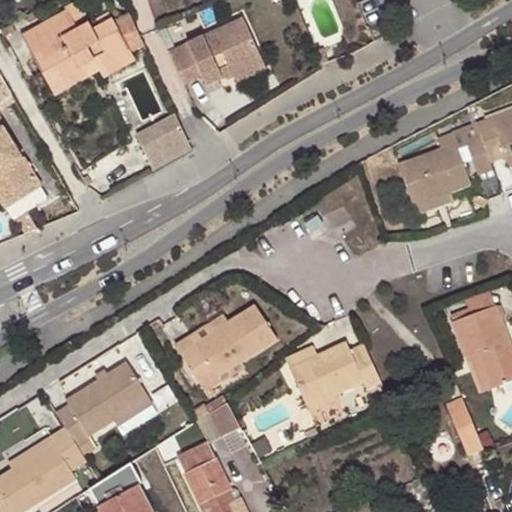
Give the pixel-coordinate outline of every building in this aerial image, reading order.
[(145,48),(129,11),(116,18),(96,30),(90,22),(80,27),(70,10),(24,36),(52,84),(82,68),(79,64),(94,55),(102,72),(135,54),(145,48)] [(112,10),(90,22),(96,30),(116,18),(112,10)] [(242,21),(170,55),(185,87),(203,80),(206,87),(233,76),(263,64),(242,21)] [(138,61),(135,54),(102,72),(107,78),(138,61)] [(82,68),(52,84),(58,96),(102,72),(94,55),(79,64),(82,68)] [(265,70),(263,64),(233,76),(236,83),(265,70)] [(0,108),(0,175),(4,173),(21,201),(47,186),(29,156),(27,158),(8,127),(10,125),(0,108)] [(511,111),(494,119),(497,127),(511,120),(511,111)] [(135,134),(138,140),(175,120),(177,119),(176,115),(135,134)] [(138,140),(154,174),(193,152),(177,119),(175,120),(138,140)] [(494,119),(479,125),(483,134),(487,144),(494,162),(509,157),(511,166),(511,120),(497,127),(494,119)] [(485,177),(498,172),(494,162),(487,144),(483,134),(479,125),(465,130),(469,139),(473,149),(485,177)] [(464,152),(473,149),(469,139),(460,143),(464,152)] [(464,152),(460,143),(403,166),(418,209),(458,194),(476,186),(464,152)] [(4,173),(0,175),(0,190),(11,208),(21,201),(4,173)] [(461,202),(458,194),(418,209),(422,218),(461,202)] [(323,216),(311,223),(317,231),(329,225),(323,216)] [(200,344),(195,336),(181,346),(203,380),(214,373),(219,380),(282,339),(260,306),(233,323),(200,344)] [(486,313),(466,320),(455,324),(469,357),(475,355),(481,353),(494,390),(511,382),(511,338),(501,308),(486,313)] [(464,316),(466,320),(486,313),(484,308),(464,316)] [(228,314),(195,336),(200,344),(233,323),(228,314)] [(293,368),(330,353),(326,343),(290,360),(293,368)] [(382,379),(368,346),(354,352),(351,344),(330,353),(293,368),(310,407),(340,394),(367,382),(370,389),(385,383),(382,379)] [(481,353),(475,355),(488,392),(494,390),(481,353)] [(74,408),(62,416),(70,428),(84,451),(98,442),(95,439),(120,423),(155,400),(131,364),(71,402),(74,408)] [(483,444),(462,393),(444,400),(465,451),(483,444)] [(343,401),(340,394),(310,407),(313,414),(343,401)] [(159,407),(155,400),(120,423),(125,430),(159,407)] [(232,407),(231,404),(212,414),(212,416),(232,407)] [(232,407),(212,416),(224,440),(243,430),(232,407)] [(77,473),(92,463),(84,451),(70,428),(55,438),(59,444),(17,470),(0,481),(0,511),(26,511),(80,478),(77,473)] [(14,464),(17,470),(59,444),(55,438),(14,464)] [(225,496),(232,493),(208,444),(180,459),(205,511),(232,511),(230,507),(225,496)] [(104,511),(154,511),(142,488),(102,509),(104,511)] [(237,504),(232,493),(225,496),(230,507),(237,504)]
